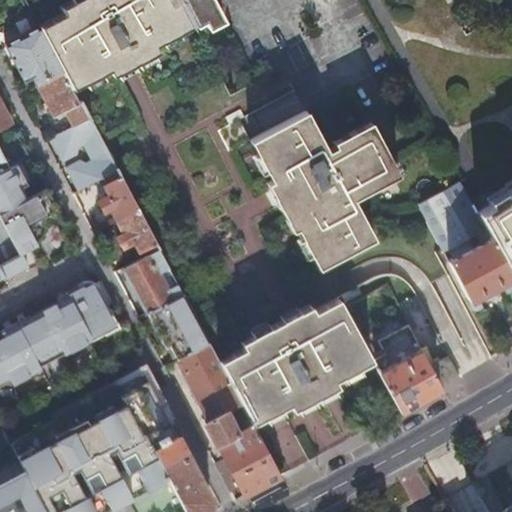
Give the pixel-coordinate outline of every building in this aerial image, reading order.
[(68,16),(42,29),(63,70),(76,93),(113,75),(116,80),(129,74),(162,57),(159,51),(199,31),(182,0),(181,0),(180,1),(179,0),(82,0),(64,9),(68,16)] [(42,29),(7,45),(25,79),(33,75),(37,83),(63,70),(42,29)] [(63,70),(37,83),(53,115),(65,109),(72,124),(88,116),(76,93),(63,70)] [(0,126),(11,121),(0,100),(0,126)] [(329,148),(307,108),(252,137),(273,176),(269,179),(293,226),(298,224),(319,264),(375,235),(354,195),(399,171),(371,119),(335,139),(337,143),(329,148)] [(72,124),(49,135),(62,159),(76,152),(78,146),(84,143),(87,150),(102,143),(88,116),(72,124)] [(79,159),(66,166),(78,189),(104,176),(116,170),(102,143),(87,150),(91,157),(85,160),(79,159)] [(0,169),(9,165),(0,147),(0,169)] [(0,169),(0,217),(18,252),(20,251),(36,243),(36,241),(38,240),(40,238),(41,236),(43,233),(44,230),(45,226),(45,221),(45,218),(44,215),(58,208),(47,187),(28,197),(22,185),(27,182),(17,162),(9,165),(0,169)] [(111,206),(117,218),(138,208),(118,169),(116,170),(104,176),(107,181),(104,182),(110,192),(98,198),(104,209),(111,206)] [(448,258),(464,291),(503,270),(471,212),(455,181),(417,201),(444,250),(472,235),(476,243),(473,245),(470,240),(464,243),(467,248),(448,258)] [(511,186),(471,212),(503,270),(508,280),(511,277),(511,186)] [(143,249),(146,254),(159,247),(138,208),(117,218),(124,231),(117,235),(123,246),(134,240),(140,250),(143,249)] [(0,261),(18,252),(0,217),(0,261)] [(444,250),(448,258),(467,248),(464,243),(470,240),(473,245),(476,243),(472,235),(444,250)] [(125,266),(148,310),(183,292),(178,283),(167,289),(158,272),(169,266),(159,247),(146,254),(125,266)] [(18,252),(0,261),(0,267),(4,274),(5,276),(15,270),(18,275),(26,271),(24,265),(27,263),(20,251),(18,252)] [(67,295),(0,330),(0,386),(11,380),(12,382),(39,368),(38,366),(90,338),(91,340),(118,326),(107,303),(97,286),(96,284),(95,282),(93,281),(92,280),(90,279),(89,279),(86,280),(84,280),(65,290),(67,295)] [(97,286),(107,303),(111,301),(102,283),(97,286)] [(218,358),(251,421),(287,402),(291,408),(335,384),(331,378),(373,355),(346,306),(339,292),(312,307),(309,301),(259,327),(239,338),(243,345),(218,358)] [(379,369),(400,409),(440,386),(429,365),(420,347),(420,346),(408,321),(376,338),(390,363),(379,369)] [(203,417),(243,493),(279,474),(251,421),(218,358),(209,341),(179,357),(207,414),(203,417)] [(429,365),(440,386),(459,375),(447,354),(429,365)] [(143,372),(10,442),(23,468),(46,511),(100,511),(169,476),(152,445),(174,434),(175,434),(143,372)] [(169,476),(186,511),(205,511),(210,500),(203,486),(205,485),(199,473),(197,475),(175,434),(174,434),(152,445),(169,476)] [(0,511),(46,511),(23,468),(0,480),(0,511)] [(478,480),(472,484),(480,496),(485,493),(478,480)]
